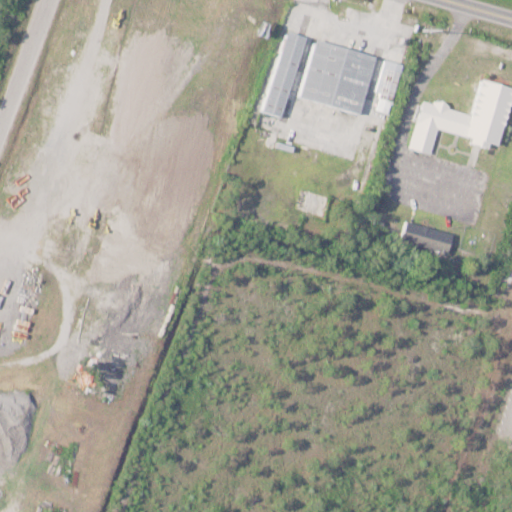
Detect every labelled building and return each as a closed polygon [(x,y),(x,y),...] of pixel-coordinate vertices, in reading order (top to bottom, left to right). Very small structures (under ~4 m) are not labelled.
[(286,30),(304,36),(278,116),(260,110),(286,30)] [(314,39),(374,56),(357,114),(297,96),(314,39)] [(385,58),(402,63),(391,100),(373,95),(385,58)] [(417,102),(405,149),(427,155),(433,132),(492,147),(507,90),(474,81),(465,114),(417,102)] [(404,221),(452,234),(447,251),(400,238),(404,221)]
